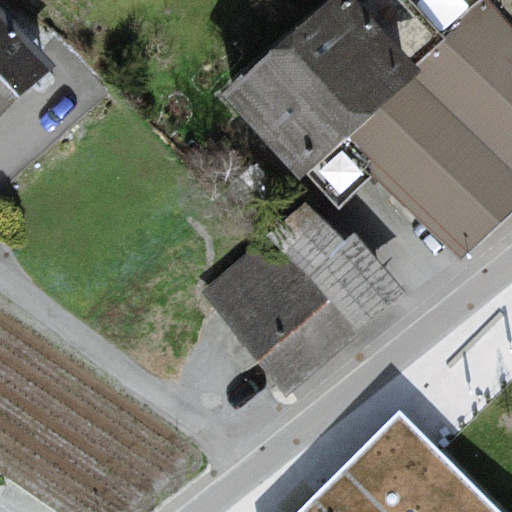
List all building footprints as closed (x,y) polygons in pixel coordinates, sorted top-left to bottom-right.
[(354,157),(462,261),(511,216),(511,24),(490,0),(483,0),(409,67),(431,88),(354,157)] [(353,12),(236,117),(311,196),(354,157),(431,88),(409,67),(353,12)] [(0,18),(0,118),(50,71),(0,18)] [(306,204),(204,290),(243,344),(285,399),(408,295),(354,234),(346,240),(306,204)] [(495,511),(400,416),(307,511),(495,511)]
